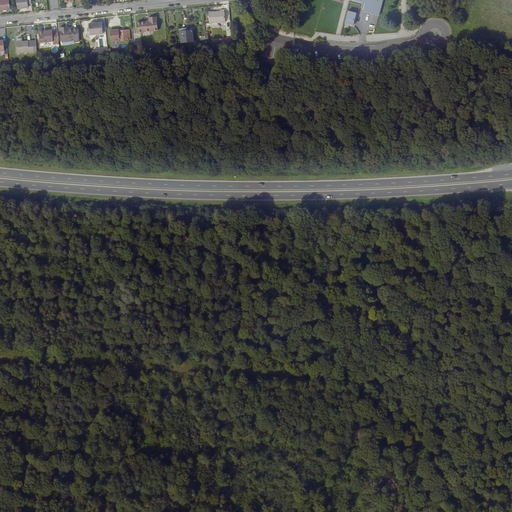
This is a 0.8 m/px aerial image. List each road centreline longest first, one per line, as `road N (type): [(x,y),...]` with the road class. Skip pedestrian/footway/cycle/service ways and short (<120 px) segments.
road 1 (track): [(511,386),(0,358)]
road 2 (trunk): [(511,174),(246,186),(0,172)]
road 3 (trunk): [(0,182),(246,196),(511,184)]
road 4 (residential): [(0,21),(210,0)]
